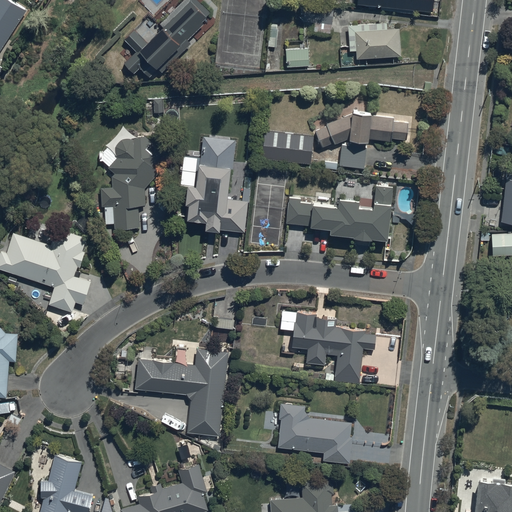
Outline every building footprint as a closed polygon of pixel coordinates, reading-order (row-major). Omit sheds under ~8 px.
[(0,0),(0,51),(27,8),(13,0),(0,0)] [(210,11),(199,0),(184,0),(161,23),(164,25),(147,41),(135,29),(126,38),(138,50),(125,62),(136,72),(141,67),(151,76),(159,68),(163,71),(192,42),(189,39),(205,22),(202,19),(210,11)] [(357,0),(357,4),(382,6),(381,10),(413,13),(414,9),(434,11),(434,0),(357,0)] [(331,32),(334,6),(299,3),(298,16),(304,16),(303,20),(316,21),(315,31),(331,32)] [(387,22),(349,24),(350,50),(356,49),(357,58),(401,55),(400,27),(388,28),(387,22)] [(310,65),(309,47),(286,48),(287,66),(310,65)] [(163,98),(154,98),(154,111),(163,111),(163,98)] [(327,125),(317,129),(324,146),(334,141),(335,143),(342,140),(341,164),(365,167),(367,141),(370,141),(370,138),(393,141),(393,138),(408,139),(409,122),(394,120),(394,117),(372,115),(373,112),(353,110),(353,113),(327,124),(327,125)] [(313,137),(264,131),(261,159),(310,165),(313,137)] [(116,145),(116,156),(108,166),(115,172),(112,176),(112,187),(102,187),(102,205),(112,205),(112,208),(114,208),(114,227),(140,227),(140,204),(146,204),(146,187),(160,171),(155,167),(162,160),(162,150),(145,136),(136,136),(136,138),(122,139),(116,145)] [(179,185),(188,185),(186,220),(192,220),(192,219),(207,220),(207,228),(246,231),(248,199),(229,198),(231,168),(233,168),(234,155),(185,151),(184,163),(180,163),(179,185)] [(511,175),(503,175),(499,224),(511,225),(511,175)] [(301,197),(289,196),(287,222),(311,224),(311,225),(331,227),(330,233),(355,235),(354,236),(373,238),(373,237),(390,238),(393,202),(392,202),(393,186),(389,186),(389,183),(381,183),(381,185),(376,185),(375,207),(360,205),(361,199),(340,198),(339,205),(301,202),(301,197)] [(51,244),(13,231),(7,251),(1,250),(0,253),(0,268),(54,285),(49,303),(73,311),(76,301),(84,304),(91,280),(80,276),(82,271),(77,269),(78,266),(80,267),(85,250),(83,250),(87,237),(56,227),(51,244)] [(511,253),(511,234),(493,234),(493,253),(511,253)] [(360,383),(363,347),(375,348),(377,333),(365,332),(366,329),(336,326),(336,318),(317,316),(317,313),(299,311),(298,319),(295,319),(293,346),(308,347),(307,362),(325,363),(326,353),(337,354),(335,380),(360,383)] [(0,396),(7,396),(9,361),(17,361),(18,333),(6,332),(1,327),(0,326),(0,396)] [(220,434),(228,351),(197,348),(195,363),(139,357),(136,387),(133,387),(133,391),(138,392),(139,388),(187,393),(191,397),(188,431),(220,434)] [(279,418),(281,418),(278,446),(324,452),(324,460),(350,463),(353,436),(350,435),(352,421),(310,416),(305,409),(306,404),(281,401),(279,418)] [(41,496),(45,496),(40,511),(69,511),(70,510),(77,511),(89,511),(94,494),(75,490),(83,461),(55,454),(49,479),(41,479),(41,496)] [(0,502),(1,503),(17,471),(0,462),(0,502)] [(140,502),(121,508),(121,511),(198,511),(209,509),(204,492),(208,491),(200,462),(179,468),(183,481),(163,487),(162,482),(152,485),(153,490),(138,495),(140,502)] [(511,511),(511,481),(479,478),(474,511),(511,511)] [(303,497),(271,498),(271,511),(345,511),(346,511),(338,511),(338,504),(332,504),(332,493),(334,493),(334,484),(331,484),(331,480),(302,481),(303,497)]
